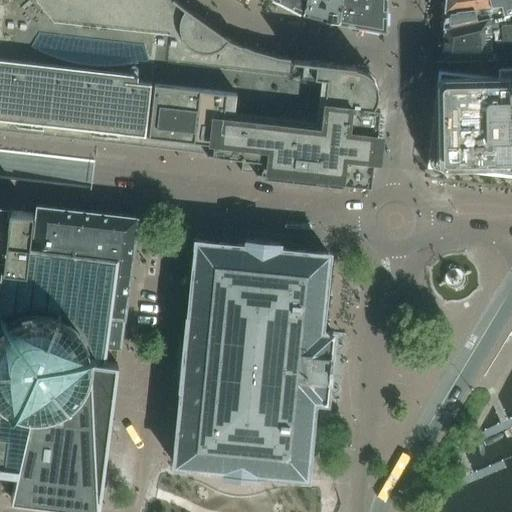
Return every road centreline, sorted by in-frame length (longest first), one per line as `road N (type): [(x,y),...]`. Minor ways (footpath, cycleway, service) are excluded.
road 1 (unclassified): [(140,511),(155,471),(181,189)]
road 2 (secondary): [(511,300),(378,511)]
road 3 (unclassified): [(181,189),(134,182),(119,154),(0,141)]
road 4 (residential): [(415,0),(398,191)]
road 5 (unclassified): [(367,217),(181,189)]
